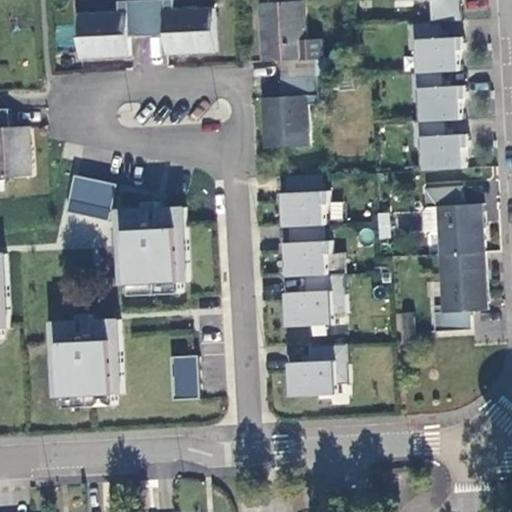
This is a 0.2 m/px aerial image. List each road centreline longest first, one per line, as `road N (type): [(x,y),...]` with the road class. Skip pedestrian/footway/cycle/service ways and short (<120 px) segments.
road 1 (residential): [(253,449),(235,158)]
road 2 (residential): [(235,158),(241,82),(81,92),(83,131)]
road 3 (residential): [(253,449),(0,460)]
road 4 (residential): [(471,442),(253,449)]
road 5 (residential): [(83,131),(235,158)]
